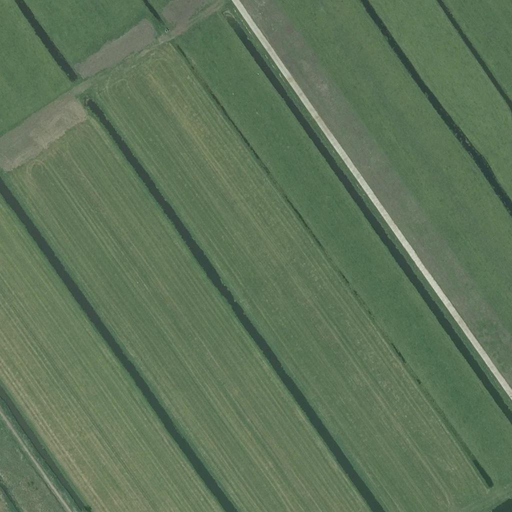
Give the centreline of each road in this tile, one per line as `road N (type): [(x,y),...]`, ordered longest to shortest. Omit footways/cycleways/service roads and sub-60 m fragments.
road 1 (track): [(232,0),(511,396)]
road 2 (track): [(70,511),(0,411)]
